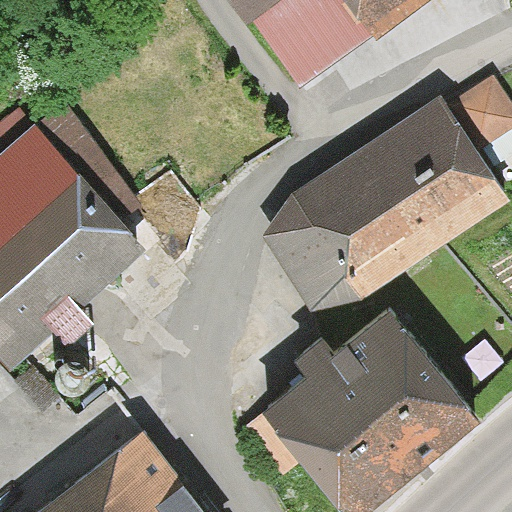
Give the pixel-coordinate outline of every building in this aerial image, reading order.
[(225,0),(293,97),(432,0),(225,0)] [(511,165),(511,96),(496,75),(449,111),(497,176),(511,165)] [(511,198),(440,101),(258,235),(332,334),(511,201),(511,198)] [(0,162),(0,344),(18,366),(173,239),(65,109),(0,162)] [(389,312),(262,414),(340,511),(381,511),(484,430),(389,312)] [(215,511),(147,425),(34,511),(215,511)]
